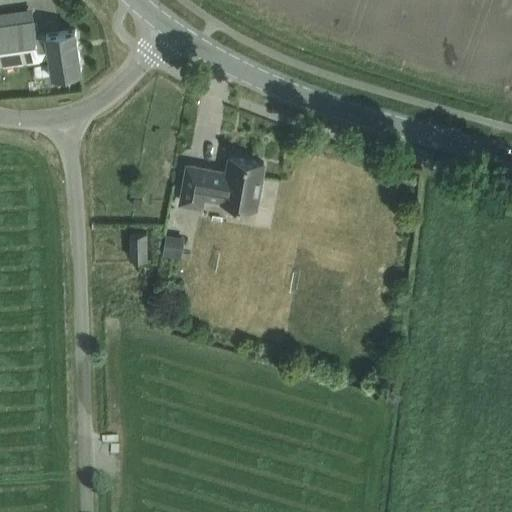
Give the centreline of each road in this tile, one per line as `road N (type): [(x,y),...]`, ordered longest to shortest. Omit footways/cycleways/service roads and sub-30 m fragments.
road 1 (unclassified): [(86,511),(67,121)]
road 2 (secondary): [(511,158),(278,90),(166,27)]
road 3 (unclassified): [(67,121),(92,106),(166,27)]
